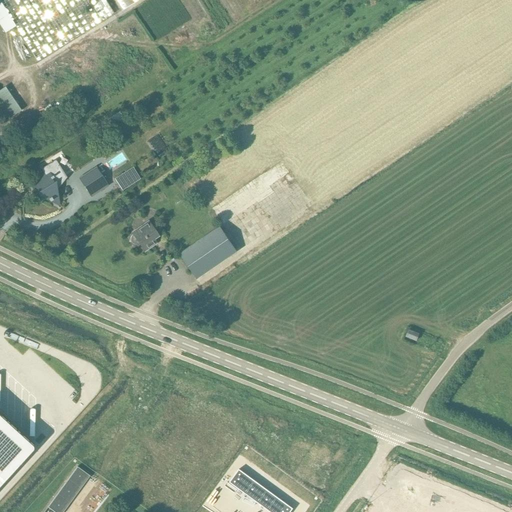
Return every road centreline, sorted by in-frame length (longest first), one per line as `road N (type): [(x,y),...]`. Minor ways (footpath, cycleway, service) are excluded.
road 1 (tertiary): [(400,429),(0,263)]
road 2 (unclassified): [(400,429),(467,341),(511,306)]
road 3 (tertiary): [(511,473),(400,429)]
